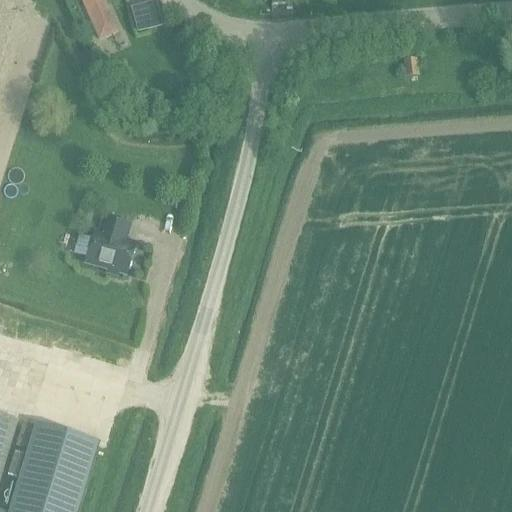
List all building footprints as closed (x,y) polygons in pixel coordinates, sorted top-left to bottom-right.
[(81,0),(92,26),(99,42),(119,33),(111,18),(104,0),(81,0)] [(271,0),(272,11),(286,10),(286,0),(271,0)] [(134,9),(130,10),(137,35),(161,28),(159,21),(157,12),(154,4),(134,9)] [(406,80),(419,78),(416,60),(404,62),(406,80)] [(124,241),(124,240),(123,240),(127,228),(103,220),(98,237),(92,235),(84,264),(106,271),(105,274),(116,277),(117,274),(124,276),(133,247),(126,245),(126,246),(121,248),(119,243),(123,241),(124,241)] [(0,481),(18,424),(0,418),(0,481)] [(34,430),(34,431),(25,429),(21,442),(30,444),(9,511),(75,511),(95,448),(34,430)]
